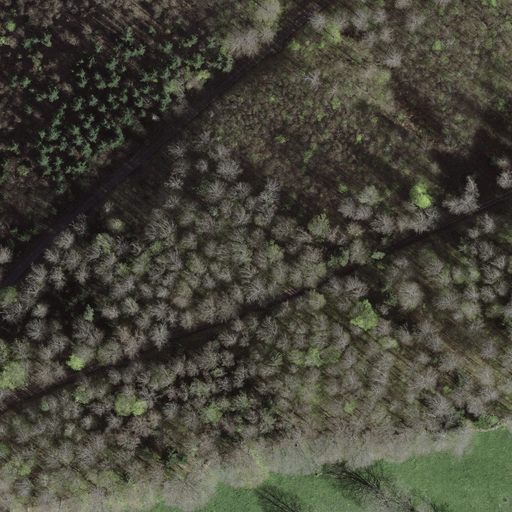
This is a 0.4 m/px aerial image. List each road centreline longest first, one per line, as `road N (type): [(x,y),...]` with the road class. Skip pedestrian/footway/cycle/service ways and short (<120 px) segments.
road 1 (track): [(511,192),(240,313),(0,404)]
road 2 (unclassified): [(326,0),(69,224),(0,297)]
